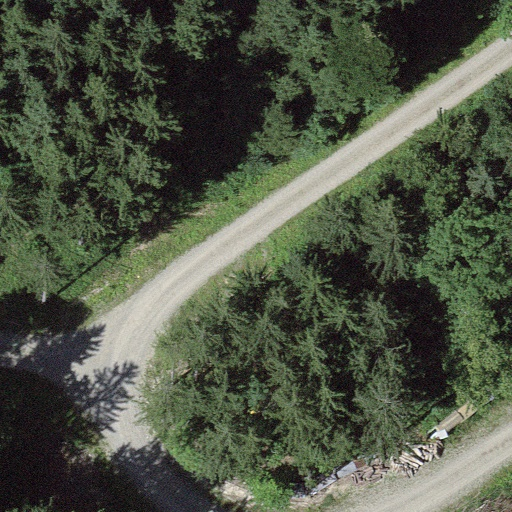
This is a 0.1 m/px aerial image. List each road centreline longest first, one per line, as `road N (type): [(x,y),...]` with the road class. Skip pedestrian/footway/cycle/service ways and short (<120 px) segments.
road 1 (track): [(511,58),(191,257),(40,375)]
road 2 (track): [(0,372),(40,375),(191,511)]
